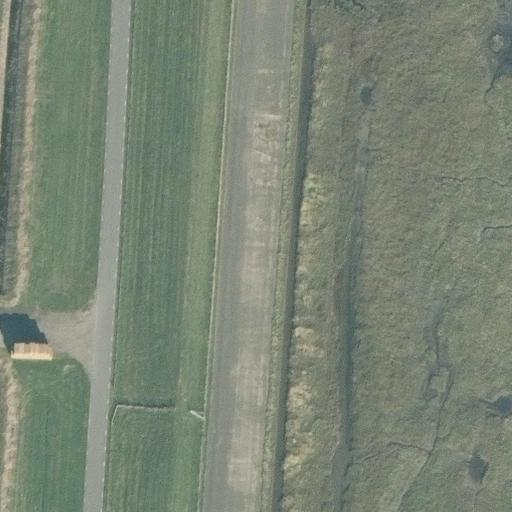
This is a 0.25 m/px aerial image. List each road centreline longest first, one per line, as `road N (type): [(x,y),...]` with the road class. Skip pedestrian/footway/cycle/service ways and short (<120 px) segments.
road 1 (track): [(255,0),(216,511)]
road 2 (unclassified): [(91,511),(120,0)]
